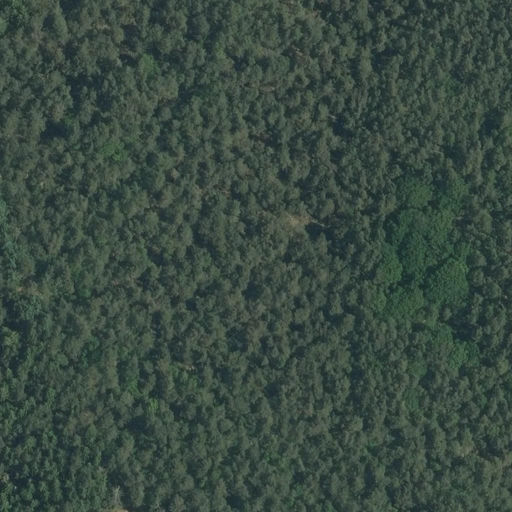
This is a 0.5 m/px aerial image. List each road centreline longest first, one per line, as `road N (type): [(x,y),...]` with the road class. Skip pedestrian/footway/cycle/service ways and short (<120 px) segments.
road 1 (track): [(69,360),(106,360),(172,379),(312,511)]
road 2 (track): [(129,511),(69,360)]
